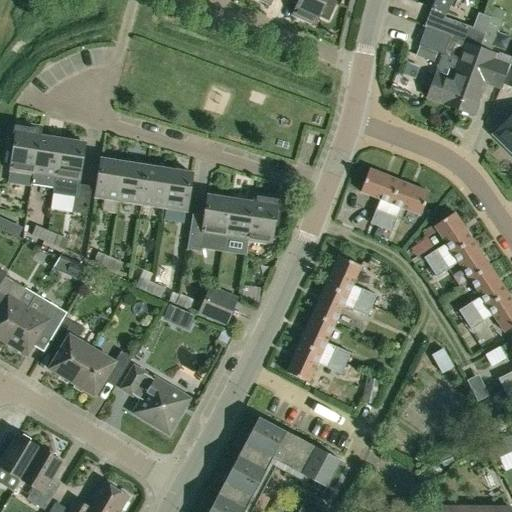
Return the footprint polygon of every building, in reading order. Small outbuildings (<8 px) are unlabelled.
[(299,0),(292,15),(314,25),(318,16),(328,20),(334,6),(325,2),(325,0),(299,0)] [(420,0),(419,2),(446,14),(452,0),(420,0)] [(479,48),(491,52),(502,21),(491,17),(490,18),(485,33),(479,48)] [(479,48),(485,33),(455,22),(450,37),(479,48)] [(426,98),(455,108),(479,48),(450,37),(425,29),(421,41),(444,50),(426,98)] [(416,55),(433,62),(438,50),(420,44),(416,55)] [(496,54),(491,52),(479,48),(455,108),(459,110),(473,115),(485,83),(494,59),(496,54)] [(511,59),(510,65),(503,83),(511,86),(511,59)] [(511,153),(511,116),(494,136),(511,153)] [(18,172),(33,174),(39,137),(40,137),(41,127),(17,124),(13,152),(10,151),(8,164),(11,164),(10,170),(18,172)] [(33,174),(32,184),(54,188),(55,178),(61,140),(40,137),(39,137),(33,174)] [(85,144),(61,140),(55,178),(54,188),(53,193),(75,196),(77,185),(78,185),(85,144)] [(95,197),(118,201),(124,163),(101,160),(95,197)] [(124,163),(118,201),(141,204),(146,167),(124,163)] [(146,167),(141,204),(163,208),(169,170),(146,167)] [(370,224),(381,228),(399,181),(369,169),(360,192),(379,199),(370,224)] [(169,170),(163,208),(187,211),(192,174),(169,170)] [(399,181),(381,228),(391,232),(401,208),(420,216),(429,194),(399,181)] [(86,214),(90,187),(78,185),(77,185),(75,196),(73,212),(86,214)] [(254,194),(252,203),(253,203),(247,241),(271,244),(272,238),(275,239),(277,226),(274,225),(278,197),(254,194)] [(225,237),(231,200),(207,196),(204,216),(192,214),(187,250),(201,252),(202,248),(223,251),(225,237)] [(225,237),(236,239),(247,241),(253,203),(252,203),(231,200),(225,237)] [(452,253),(472,240),(454,213),(434,227),(445,243),(423,258),(430,268),(452,253)] [(31,236),(44,241),(48,231),(35,225),(31,236)] [(433,228),(424,234),(427,239),(436,233),(433,228)] [(48,231),(44,241),(57,247),(61,236),(48,231)] [(469,280),(489,266),(472,240),(452,253),(430,268),(436,277),(458,263),(469,280)] [(92,262),(105,268),(110,257),(97,251),(92,262)] [(348,295),(372,306),(376,295),(353,285),(361,266),(339,256),(326,285),(348,295)] [(110,257),(105,268),(118,273),(123,263),(110,257)] [(91,270),(71,262),(66,274),(84,282),(91,270)] [(487,306),(507,293),(489,266),(469,280),(480,296),(458,311),(465,321),(487,306)] [(5,276),(0,284),(0,301),(3,303),(0,308),(0,339),(7,343),(28,308),(18,302),(26,289),(5,276)] [(135,287),(148,292),(153,282),(140,276),(135,287)] [(153,282),(148,292),(161,298),(166,288),(153,282)] [(367,317),(372,306),(348,295),(326,285),(313,314),(335,324),(343,306),(367,317)] [(210,287),(204,300),(213,304),(231,311),(237,298),(210,287)] [(511,327),(511,300),(507,293),(487,306),(465,321),(471,330),(493,316),(504,333),(511,327)] [(176,304),(187,309),(192,299),(181,294),(176,304)] [(213,304),(204,300),(198,314),(225,325),(231,311),(213,304)] [(44,328),(54,334),(64,317),(67,313),(46,301),(38,314),(28,308),(7,343),(28,356),(44,328)] [(170,304),(164,318),(188,328),(194,314),(170,304)] [(327,343),(335,324),(313,314),(300,343),(322,353),(346,363),(350,353),(327,343)] [(49,368),(72,382),(92,348),(78,339),(84,329),(64,317),(54,334),(49,343),(60,350),(49,368)] [(322,353),(300,343),(287,372),(309,382),(317,364),(341,375),(346,363),(322,353)] [(149,352),(142,346),(135,356),(143,362),(149,352)] [(92,348),(72,382),(95,396),(106,377),(117,383),(132,358),(121,352),(115,362),(92,348)] [(447,370),(459,364),(450,349),(439,355),(447,370)] [(142,401),(134,413),(168,434),(188,399),(155,379),(154,381),(145,375),(146,374),(134,366),(120,390),(132,397),(133,395),(142,401)] [(511,371),(498,379),(503,389),(511,384),(511,371)] [(380,379),(367,377),(362,402),(374,404),(380,379)] [(511,384),(503,389),(508,399),(511,397),(511,384)] [(471,417),(476,427),(484,423),(479,413),(471,417)] [(251,511),(278,462),(308,478),(305,484),(317,490),(323,494),(328,485),(338,467),(341,461),(259,417),(250,433),(255,435),(250,444),(246,442),(230,471),(235,473),(230,482),(226,480),(208,511),(251,511)] [(511,452),(511,434),(492,443),(499,458),(511,452)] [(21,479),(39,448),(18,435),(5,456),(0,453),(0,466),(17,476),(21,479)] [(339,450),(350,458),(357,448),(347,440),(339,450)] [(60,461),(39,448),(21,479),(34,487),(27,499),(44,509),(57,488),(48,482),(60,461)] [(115,511),(125,495),(99,479),(84,504),(73,498),(64,511),(115,511)] [(313,511),(318,504),(306,498),(298,511),(313,511)] [(417,511),(418,506),(390,502),(389,511),(417,511)]
